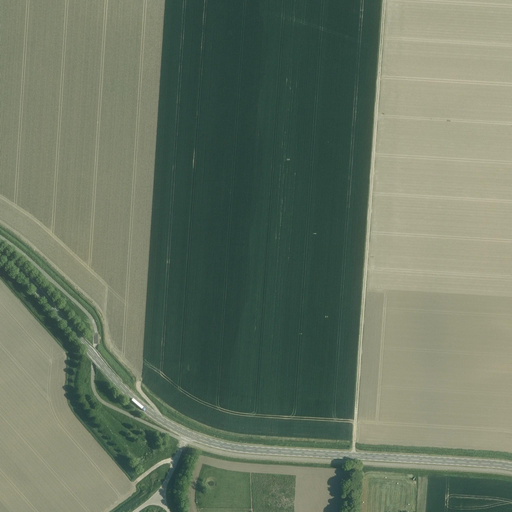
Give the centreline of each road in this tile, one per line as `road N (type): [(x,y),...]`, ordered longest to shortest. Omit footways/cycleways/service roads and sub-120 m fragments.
road 1 (track): [(353,456),(384,0)]
road 2 (secondary): [(511,468),(252,450),(187,434)]
road 3 (secondary): [(187,434),(126,392),(0,255)]
